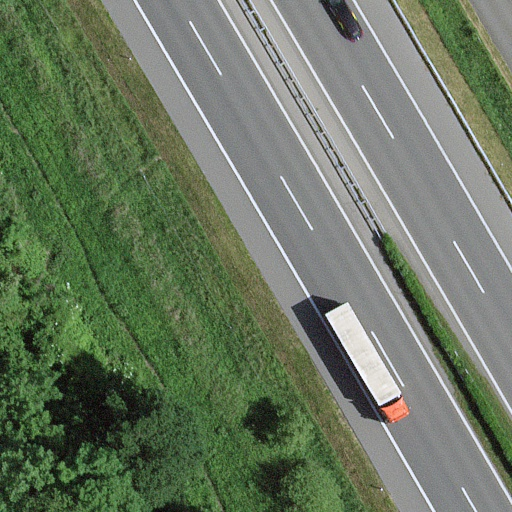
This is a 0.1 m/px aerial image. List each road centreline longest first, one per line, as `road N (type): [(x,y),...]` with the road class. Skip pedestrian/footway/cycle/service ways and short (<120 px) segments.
road 1 (motorway): [(177,0),(475,511)]
road 2 (motorway): [(511,342),(312,0)]
